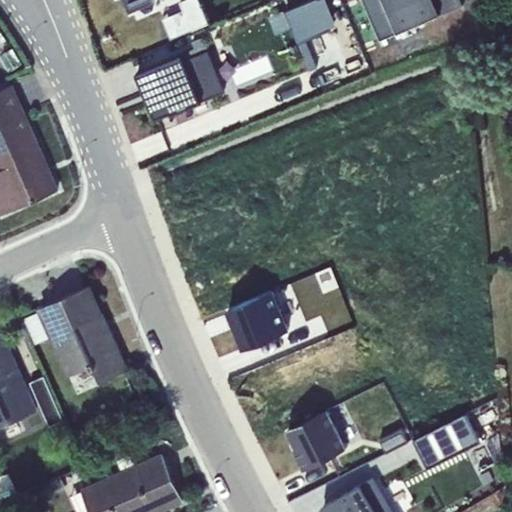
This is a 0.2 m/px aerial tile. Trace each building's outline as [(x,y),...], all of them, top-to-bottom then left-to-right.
[(128,0),(132,8),(133,8),(151,0),(128,0)] [(200,0),(180,0),(181,0),(184,7),(192,29),(209,22),(200,0)] [(329,0),(311,0),(288,10),(313,68),(319,65),(308,38),(340,24),(329,0)] [(365,0),(381,36),(463,0),(365,0)] [(172,37),(192,29),(184,7),(163,15),(172,37)] [(284,9),(269,14),(277,33),(291,27),(284,9)] [(0,22),(0,45),(11,37),(0,22)] [(187,57),(209,48),(204,34),(192,39),(195,46),(184,50),(187,57)] [(15,44),(0,53),(10,70),(25,61),(15,44)] [(184,50),(137,70),(157,118),(226,89),(209,48),(187,57),(184,50)] [(12,83),(0,88),(0,205),(3,213),(58,188),(58,187),(41,150),(12,83)] [(88,284),(42,304),(44,308),(56,334),(72,372),(95,362),(102,377),(125,366),(107,327),(105,328),(98,314),(101,312),(88,284)] [(246,346),(289,328),(273,289),(229,307),(246,346)] [(56,334),(44,308),(24,317),(36,343),(56,334)] [(0,426),(37,411),(0,325),(0,426)] [(46,374),(31,380),(50,425),(65,419),(46,374)] [(305,467),(347,446),(329,407),(289,427),(298,445),(295,446),(305,467)] [(467,412),(415,439),(428,466),(481,439),(467,412)] [(403,427),(381,439),(388,451),(409,439),(403,427)] [(83,489),(72,494),(79,511),(153,511),(183,499),(163,453),(136,465),(129,448),(116,454),(123,468),(82,487),(83,489)] [(395,511),(374,475),(324,504),(322,505),(326,511),(395,511)] [(45,511),(49,502),(31,494),(23,511),(45,511)]
